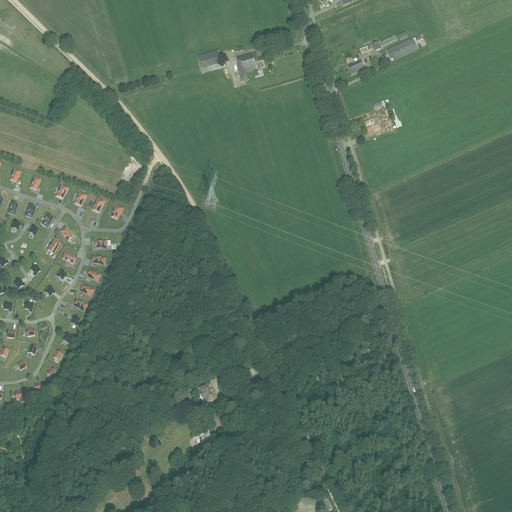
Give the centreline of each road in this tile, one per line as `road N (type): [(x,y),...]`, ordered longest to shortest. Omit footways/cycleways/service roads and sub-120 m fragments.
road 1 (secondary): [(448,511),(296,0)]
road 2 (track): [(315,454),(207,230),(159,151)]
road 3 (track): [(159,151),(14,0)]
